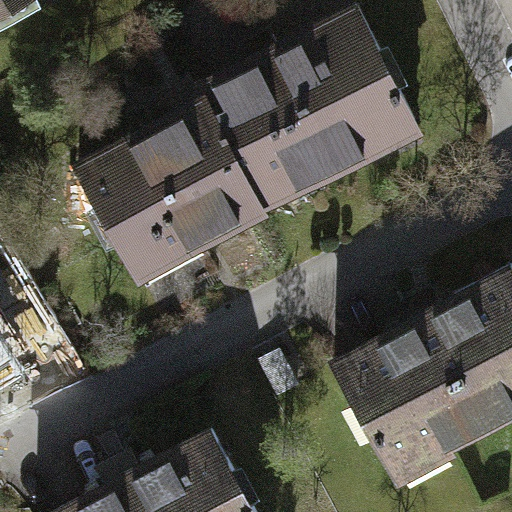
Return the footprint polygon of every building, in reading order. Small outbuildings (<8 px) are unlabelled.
[(0,0),(0,26),(44,0),(0,0)] [(369,8),(214,80),(226,104),(275,209),(430,137),(369,8)] [(226,104),(91,168),(145,282),(280,218),(275,209),(226,104)] [(511,264),(337,356),(402,481),(511,423),(511,264)] [(275,511),(224,417),(46,511),(275,511)]
